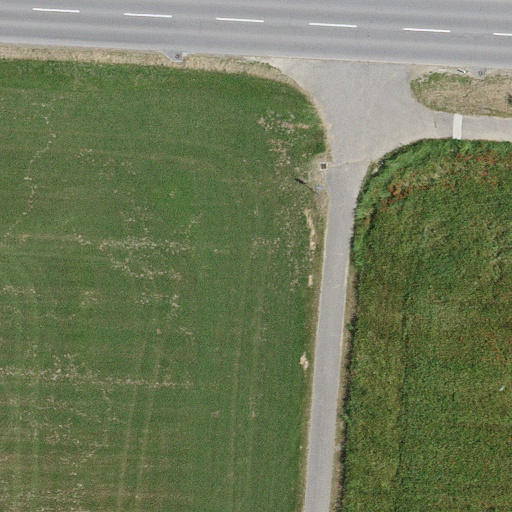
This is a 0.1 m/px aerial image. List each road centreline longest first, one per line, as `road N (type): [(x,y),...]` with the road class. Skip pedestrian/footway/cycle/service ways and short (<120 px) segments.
road 1 (tertiary): [(511,32),(0,6)]
road 2 (track): [(320,511),(360,25)]
road 3 (track): [(353,115),(511,131)]
